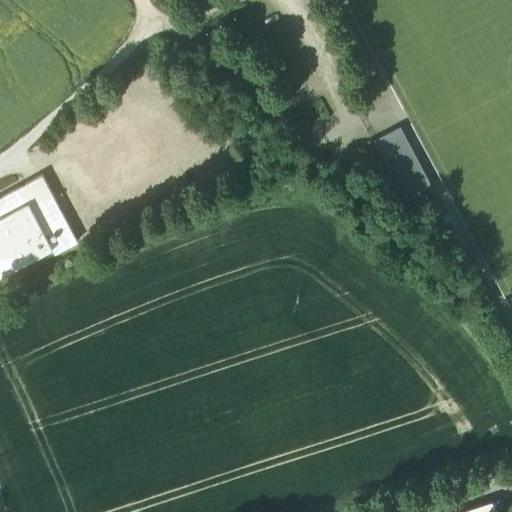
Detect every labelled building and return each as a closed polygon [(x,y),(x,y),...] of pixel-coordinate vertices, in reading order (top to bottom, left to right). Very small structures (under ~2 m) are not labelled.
[(387,108),(373,115),(374,117),(385,138),(404,174),(418,167),(387,108)] [(374,117),(363,123),(375,144),(385,138),(374,117)] [(385,138),(375,144),(394,180),(404,174),(385,138)] [(30,180),(20,186),(25,196),(36,190),(30,180)] [(20,185),(0,195),(0,271),(51,244),(25,196),(20,186),(20,185)]
